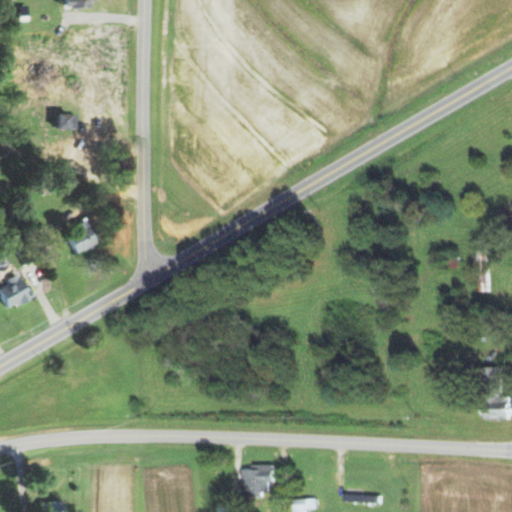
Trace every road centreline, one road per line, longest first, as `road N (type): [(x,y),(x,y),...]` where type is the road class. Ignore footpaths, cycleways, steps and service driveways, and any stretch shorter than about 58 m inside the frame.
road 1 (residential): [(511,449),(168,436),(0,449)]
road 2 (primary): [(147,277),(511,69)]
road 3 (residential): [(147,277),(145,0)]
road 4 (primary): [(147,277),(0,364)]
